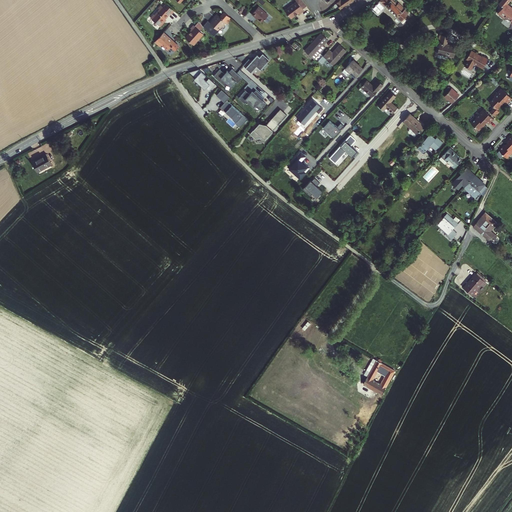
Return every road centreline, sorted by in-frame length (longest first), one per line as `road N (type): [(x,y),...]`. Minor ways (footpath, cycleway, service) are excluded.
road 1 (track): [(499,168),(441,299),(427,305),(262,182),(168,73)]
road 2 (tertiary): [(0,160),(129,90),(265,41)]
road 3 (residential): [(328,21),(478,153),(511,114)]
